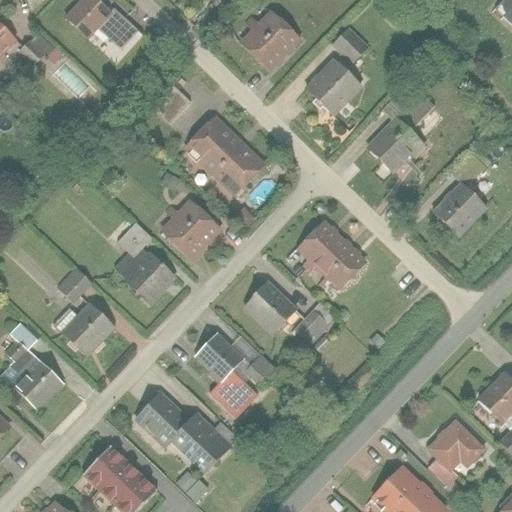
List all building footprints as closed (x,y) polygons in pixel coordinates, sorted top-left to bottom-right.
[(96,8),(86,0),(62,0),(50,14),(73,34),(83,22),(96,8)] [(511,0),(482,0),(481,1),(511,29),(511,0)] [(254,66),(288,33),(259,3),(224,36),(254,66)] [(83,22),(110,44),(127,26),(96,8),(83,22)] [(359,43),(335,20),(318,38),(343,61),(359,43)] [(30,48),(17,35),(8,44),(21,57),(30,48)] [(323,110),(348,80),(317,54),(292,84),(323,110)] [(77,80),(52,57),(41,68),(66,91),(77,80)] [(357,147),(382,171),(411,141),(394,125),(413,105),(389,81),(368,103),(385,119),(357,147)] [(252,156),(201,112),(171,147),(222,191),(252,156)] [(463,138),(435,163),(447,177),(452,183),(481,158),(463,138)] [(447,177),(416,204),(445,236),(476,208),(452,183),(447,177)] [(206,222),(175,193),(146,226),(177,254),(206,222)] [(311,216),(283,247),(325,285),(353,253),(311,216)] [(118,248),(134,231),(120,220),(105,237),(118,248)] [(156,273),(131,248),(109,271),(134,296),(156,273)] [(57,297),(75,279),(63,266),(44,285),(57,297)] [(254,276),(230,304),(261,332),(286,304),(254,276)] [(67,295),(40,325),(70,353),(98,323),(67,295)] [(314,320),(298,307),(282,326),(298,339),(314,320)] [(511,311),(497,327),(511,341),(511,311)] [(26,334),(7,316),(0,323),(0,329),(16,344),(26,334)] [(227,353),(201,331),(181,353),(206,375),(196,385),(223,409),(242,387),(217,364),(227,353)] [(261,367),(246,351),(234,363),(249,378),(261,367)] [(23,357),(0,382),(0,386),(23,408),(48,380),(23,357)] [(511,392),(511,389),(489,369),(464,397),(489,419),(511,392)] [(146,387),(121,413),(149,440),(155,434),(190,467),(218,438),(182,404),(173,413),(146,387)] [(471,444),(441,416),(411,446),(433,467),(442,458),(449,466),(471,444)] [(511,451),(511,427),(505,421),(486,439),(504,458),(511,451)] [(125,465),(100,441),(72,469),(98,494),(125,465)] [(388,454),(354,489),(378,511),(425,511),(436,501),(388,454)] [(511,511),(511,488),(508,485),(484,511),(511,511)] [(133,511),(139,507),(128,495),(115,507),(120,511),(133,511)] [(60,511),(44,496),(29,511),(60,511)]
